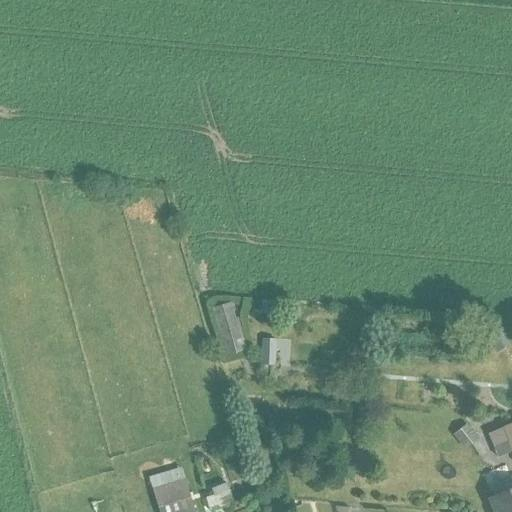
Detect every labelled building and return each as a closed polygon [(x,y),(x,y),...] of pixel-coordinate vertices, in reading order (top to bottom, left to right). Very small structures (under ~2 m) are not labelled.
[(233,302),(211,307),(224,357),(245,351),(234,311),(236,311),(233,302)] [(511,341),(502,326),(486,337),(497,353),(511,343),(511,341)] [(262,338),(260,366),(274,367),(275,339),(262,338)] [(511,423),(511,424),(510,420),(501,424),(503,427),(487,434),(492,446),(507,439),(511,450),(511,423)] [(466,423),(453,434),(465,449),(478,438),(466,423)] [(181,467),(149,477),(159,511),(194,511),(190,496),(181,467)] [(493,495),(489,497),(495,511),(511,511),(511,478),(511,477),(489,486),(493,495)] [(214,495),(205,498),(209,511),(233,503),(229,490),(225,483),(211,489),(214,495)]
